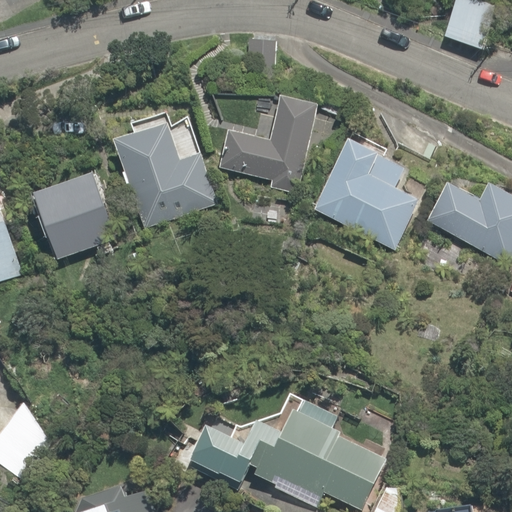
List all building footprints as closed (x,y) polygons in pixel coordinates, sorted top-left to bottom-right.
[(469,0),(455,0),(445,38),(479,47),(489,10),(468,5),(469,0)] [(318,104),(278,98),(271,142),(225,135),(219,174),(290,185),(294,159),(309,161),(318,104)] [(178,165),(159,120),(110,141),(147,230),(218,201),(199,156),(178,165)] [(390,192),(402,166),(345,138),(311,210),(396,251),(418,205),(390,192)] [(112,241),(89,174),(29,194),(51,261),(112,241)] [(511,195),(485,185),(480,198),(442,184),(425,227),(511,260),(511,195)] [(0,281),(20,274),(0,221),(0,281)] [(337,417),(287,393),(265,438),(276,443),(371,488),(384,460),(329,433),(337,417)] [(245,474),(258,447),(265,431),(244,421),(236,437),(201,420),(184,458),(240,484),(245,474)] [(371,488),(276,443),(271,453),(258,447),(245,474),(324,511),(330,511),(336,500),(359,511),(371,488)] [(396,511),(396,491),(383,485),(370,511),(396,511)] [(202,511),(175,495),(163,511),(145,511),(110,490),(63,504),(64,511),(202,511)]
